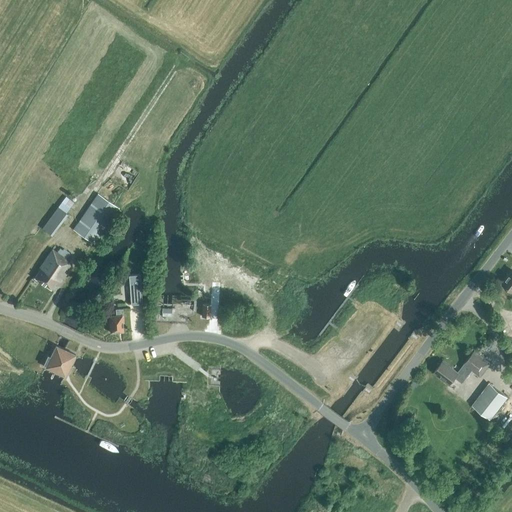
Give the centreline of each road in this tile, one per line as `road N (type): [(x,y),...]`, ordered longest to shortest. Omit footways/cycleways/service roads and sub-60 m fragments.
road 1 (unclassified): [(134,345),(189,336),(225,341),(360,438)]
road 2 (unclassified): [(360,438),(511,235)]
road 3 (unclassified): [(134,345),(105,348),(0,309)]
